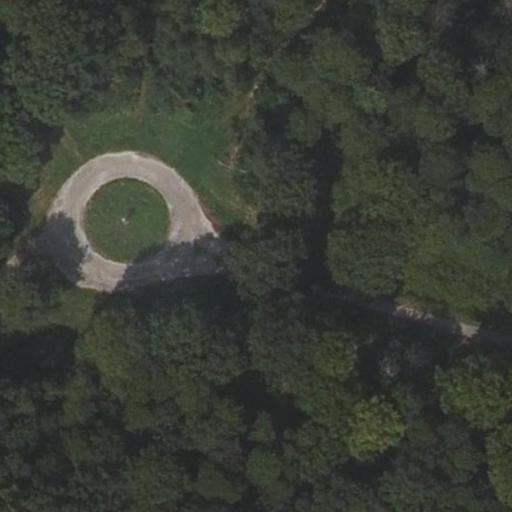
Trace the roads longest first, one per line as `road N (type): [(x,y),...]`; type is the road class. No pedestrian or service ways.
road 1 (track): [(185,239),(511,342)]
road 2 (track): [(130,161),(88,174),(66,213),(81,261),(101,277),(127,282)]
road 3 (track): [(156,0),(130,161)]
road 4 (track): [(162,272),(185,239),(182,196),(170,178),(130,161)]
